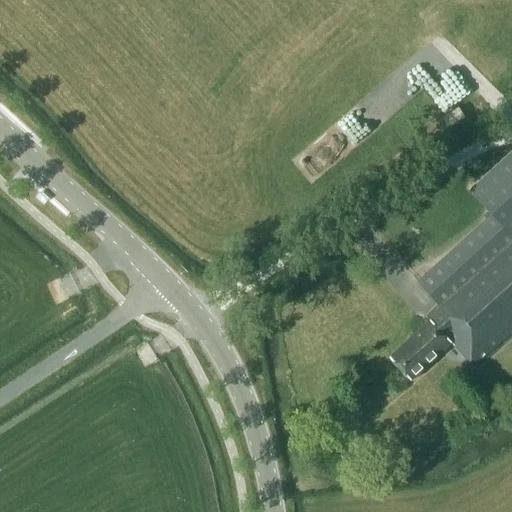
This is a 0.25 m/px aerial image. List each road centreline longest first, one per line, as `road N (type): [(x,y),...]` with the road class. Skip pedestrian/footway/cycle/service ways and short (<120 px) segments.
road 1 (secondary): [(274,511),(258,438),(235,383),(165,285)]
road 2 (secondary): [(165,285),(0,132)]
road 3 (unclassified): [(0,397),(165,285)]
